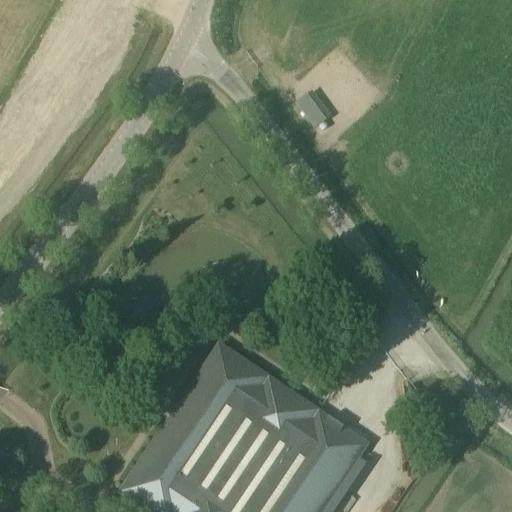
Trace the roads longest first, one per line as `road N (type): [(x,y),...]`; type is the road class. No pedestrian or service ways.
road 1 (unclassified): [(511,426),(482,403),(216,70),(182,44)]
road 2 (tertiary): [(0,304),(136,122),(182,44)]
road 3 (unknown): [(418,321),(384,380),(382,464),(359,511)]
